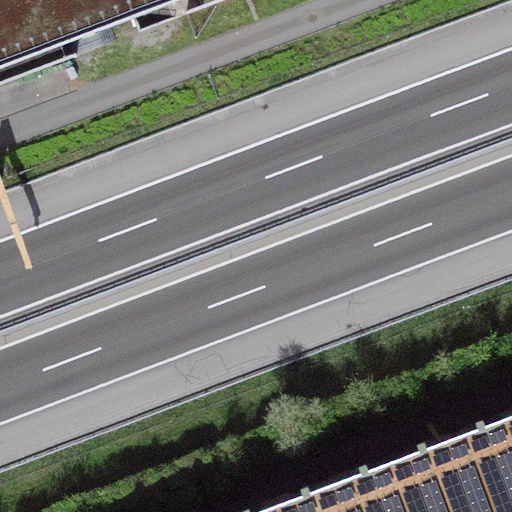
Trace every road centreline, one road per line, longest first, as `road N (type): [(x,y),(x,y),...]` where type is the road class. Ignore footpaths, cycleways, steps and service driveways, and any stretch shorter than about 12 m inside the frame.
road 1 (motorway): [(0,392),(511,201)]
road 2 (motorway): [(511,95),(0,281)]
